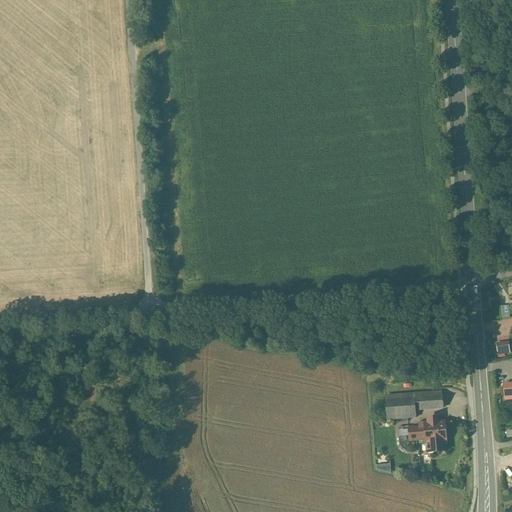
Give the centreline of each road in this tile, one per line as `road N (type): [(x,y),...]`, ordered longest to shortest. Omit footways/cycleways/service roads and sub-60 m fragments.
road 1 (unclassified): [(150,310),(472,285)]
road 2 (unclassified): [(129,0),(150,310)]
road 3 (secondary): [(472,279),(451,0)]
road 4 (secondary): [(486,511),(472,285)]
road 5 (unclassified): [(0,321),(150,310)]
